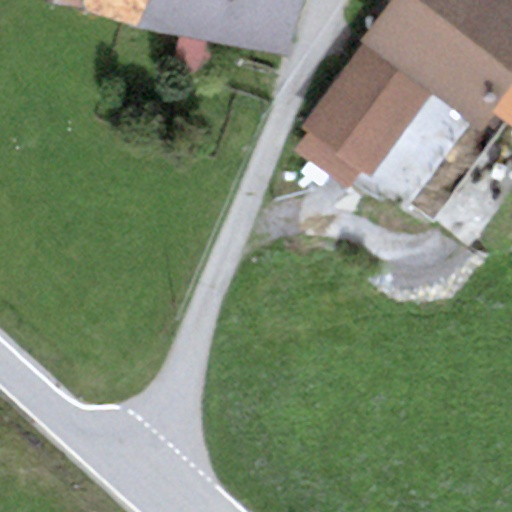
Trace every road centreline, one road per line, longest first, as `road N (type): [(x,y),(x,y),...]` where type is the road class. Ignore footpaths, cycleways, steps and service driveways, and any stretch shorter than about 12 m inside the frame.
road 1 (residential): [(142,487),(321,0)]
road 2 (unclassified): [(142,487),(0,362)]
